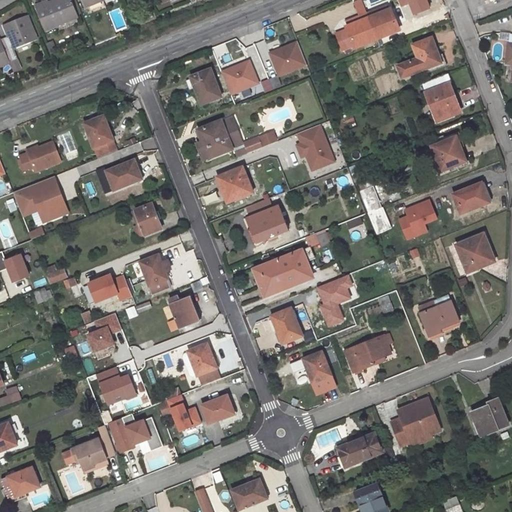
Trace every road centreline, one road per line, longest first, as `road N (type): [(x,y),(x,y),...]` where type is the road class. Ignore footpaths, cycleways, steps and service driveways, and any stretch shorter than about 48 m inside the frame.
road 1 (residential): [(132,61),(280,432)]
road 2 (residential): [(511,331),(494,348),(280,432)]
road 3 (residential): [(280,432),(85,511)]
road 4 (secondary): [(132,61),(286,0)]
road 5 (residential): [(454,0),(511,149)]
road 6 (secondary): [(0,113),(132,61)]
